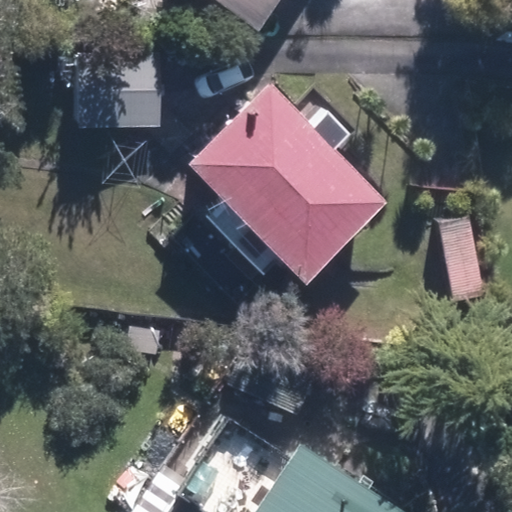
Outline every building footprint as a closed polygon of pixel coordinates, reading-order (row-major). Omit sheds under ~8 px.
[(199,0),(243,31),(264,0),(199,0)] [(68,130),(149,130),(149,57),(68,57),(68,130)] [(171,164),(286,283),(370,203),(316,149),(330,134),(307,110),(292,125),(253,84),(171,164)] [(213,384),(286,416),(304,375),(230,343),(213,384)] [(215,420),(154,511),(383,511),(283,446),(275,459),(215,420)]
